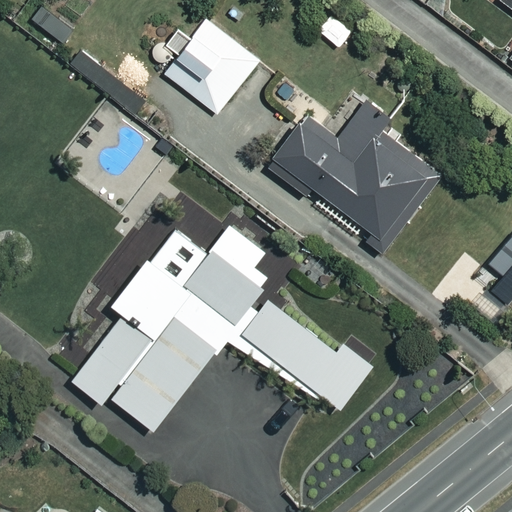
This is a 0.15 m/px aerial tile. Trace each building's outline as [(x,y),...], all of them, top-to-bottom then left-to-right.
[(511,0),(504,0),(503,1),(511,8),(511,0)] [(263,61),(210,21),(169,75),(222,115),(263,61)] [(100,63),(87,77),(135,122),(148,109),(100,63)] [(410,136),(369,105),(342,141),(309,116),(275,162),(386,245),(437,178),(399,150),(410,136)] [(270,255),(235,227),(212,257),(180,231),(118,309),(129,317),(77,382),(108,406),(114,398),(159,433),(278,284),(259,269),(270,255)] [(342,351),(270,302),(240,346),(343,416),(377,366),(346,345),(342,351)]
